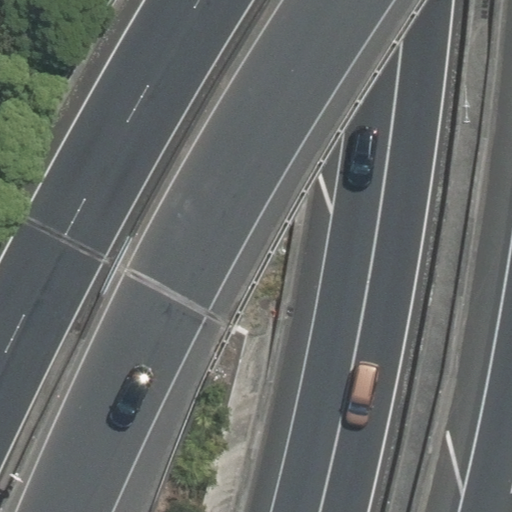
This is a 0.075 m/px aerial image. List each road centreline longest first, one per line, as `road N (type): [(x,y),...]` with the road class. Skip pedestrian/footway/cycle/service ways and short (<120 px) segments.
road 1 (motorway): [(341,0),(239,163),(64,511)]
road 2 (motorway): [(402,0),(393,136),(319,511)]
road 3 (motorway): [(0,360),(62,227),(198,0)]
